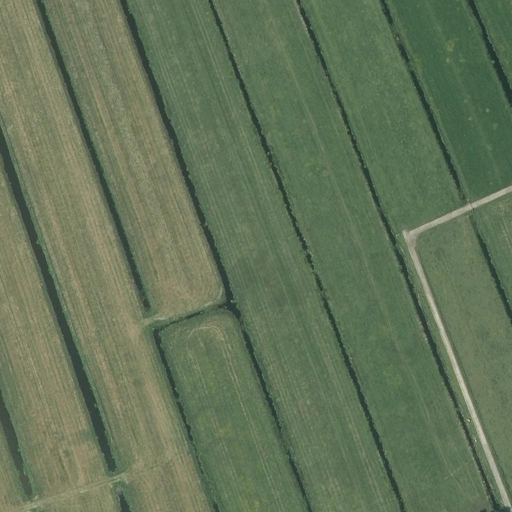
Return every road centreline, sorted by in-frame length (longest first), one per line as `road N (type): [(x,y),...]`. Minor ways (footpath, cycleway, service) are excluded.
road 1 (track): [(510,511),(410,247),(416,232),(511,189)]
road 2 (track): [(14,511),(193,455)]
